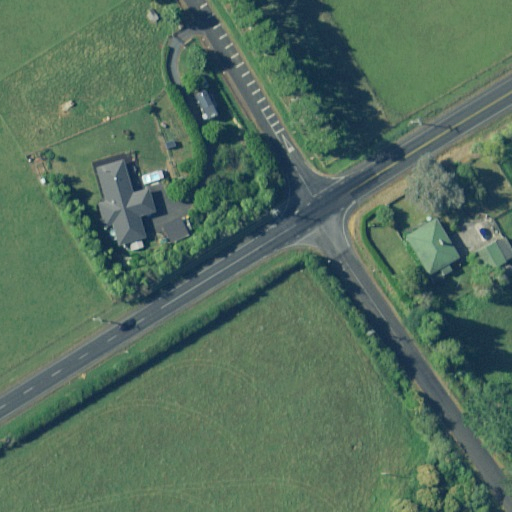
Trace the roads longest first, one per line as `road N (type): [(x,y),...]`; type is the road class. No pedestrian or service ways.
road 1 (tertiary): [(316,208),(0,414)]
road 2 (unclassified): [(508,511),(316,208)]
road 3 (unclassified): [(316,208),(189,0)]
road 4 (tertiary): [(511,92),(316,208)]
